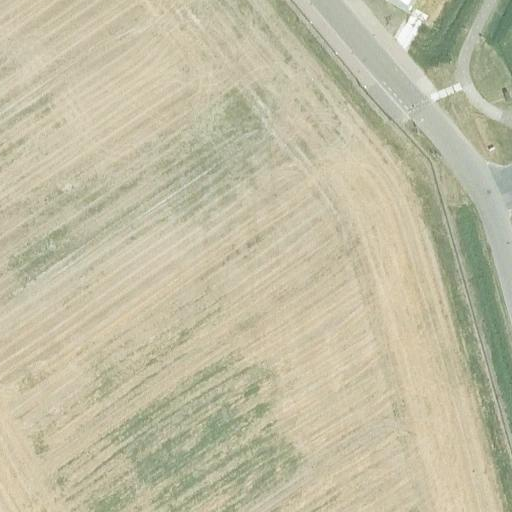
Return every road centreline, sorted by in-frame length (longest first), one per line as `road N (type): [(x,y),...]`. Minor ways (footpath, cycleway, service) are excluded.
road 1 (unclassified): [(511,271),(488,196),(415,106)]
road 2 (unclassified): [(329,0),(415,106)]
